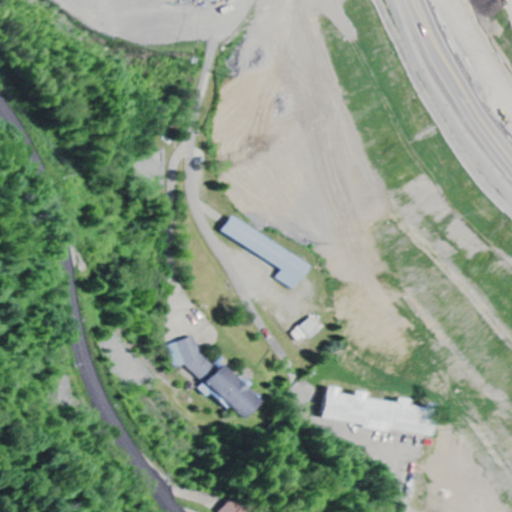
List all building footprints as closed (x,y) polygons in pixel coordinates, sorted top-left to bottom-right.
[(312,266),(232,218),(223,234),(284,270),(278,280),(297,291),(312,266)] [(308,342),(323,330),(313,318),(298,331),(308,342)] [(167,347),(175,370),(188,365),(205,385),(200,389),(208,397),(215,395),(224,405),(229,404),(244,421),(263,405),(252,393),(249,383),(243,385),(226,367),(216,370),(201,353),(195,337),(167,347)] [(324,423),(431,436),(435,408),(367,399),(368,394),(355,392),(355,397),(340,395),(341,389),(328,388),(324,423)] [(245,511),(226,502),(220,511),(245,511)]
